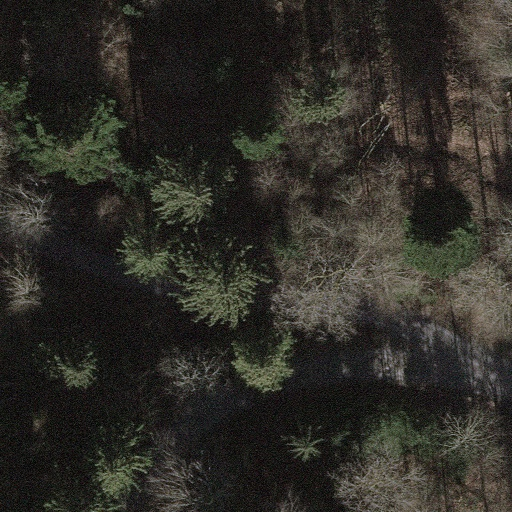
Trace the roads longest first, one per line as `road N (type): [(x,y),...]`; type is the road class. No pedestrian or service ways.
road 1 (track): [(488,380),(331,301),(137,266),(0,229)]
road 2 (track): [(112,511),(239,382),(308,366),(488,380)]
